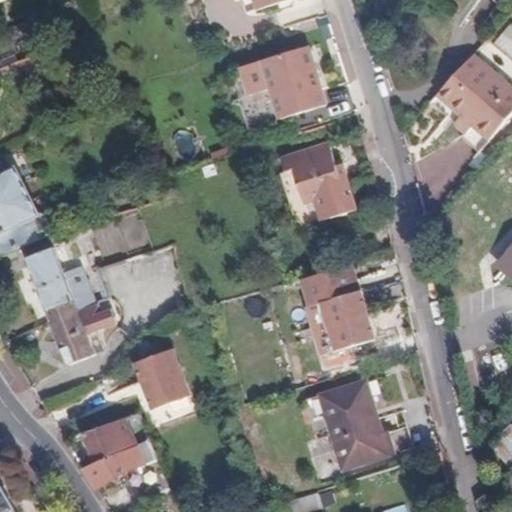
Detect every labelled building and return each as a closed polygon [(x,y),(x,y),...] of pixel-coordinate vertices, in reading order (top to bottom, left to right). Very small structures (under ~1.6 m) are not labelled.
[(76,42),(96,33),(78,0),(76,0),(61,4),(76,42)] [(241,0),(245,11),(253,9),(254,11),(292,1),(291,0),(241,0)] [(318,108),(302,49),(236,70),(245,98),(267,91),(277,121),(318,108)] [(0,61),(3,69),(19,63),(16,55),(0,61)] [(479,156),(511,119),(511,90),(485,67),(475,59),(431,104),(470,140),(466,144),(479,156)] [(330,168),(322,143),(275,160),(280,174),(288,172),(298,202),(313,197),(321,220),(352,210),(340,176),(333,178),(330,168)] [(0,252),(26,244),(56,235),(57,234),(54,228),(48,230),(43,219),(36,218),(14,168),(4,173),(0,162),(0,252)] [(337,165),(330,168),(333,178),(340,176),(337,165)] [(30,254),(51,317),(75,309),(55,246),(60,244),(56,235),(26,244),(30,254)] [(511,245),(494,265),(511,281),(511,245)] [(317,304),(360,291),(351,263),(298,279),(306,307),(317,304)] [(360,291),(317,304),(332,352),(374,339),(360,291)] [(75,309),(51,317),(66,361),(90,353),(75,309)] [(177,352),(139,368),(159,415),(196,399),(177,352)] [(378,438),(373,422),(365,424),(362,417),(371,415),(360,383),(315,398),(338,473),(390,456),(384,436),(378,438)] [(365,424),(373,422),(371,415),(362,417),(365,424)] [(148,418),(89,435),(99,465),(156,446),(148,418)] [(99,465),(86,469),(99,489),(129,479),(134,492),(142,489),(148,504),(175,495),(156,446),(99,465)] [(22,511),(8,489),(0,493),(0,511),(22,511)] [(317,511),(319,511),(313,494),(279,506),(280,511),(317,511)]
